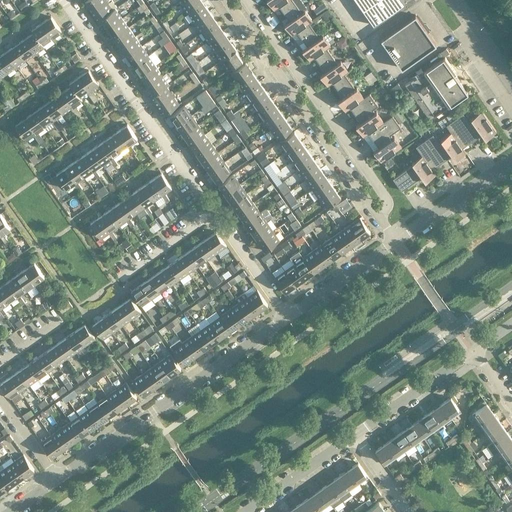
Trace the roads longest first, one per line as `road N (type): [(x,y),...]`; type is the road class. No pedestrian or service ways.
road 1 (residential): [(59,477),(287,317)]
road 2 (residential): [(376,213),(224,0)]
road 3 (residential): [(213,212),(63,0)]
road 4 (residential): [(376,213),(385,196),(246,0)]
road 5 (residential): [(350,440),(474,351)]
road 6 (residential): [(394,237),(511,155)]
road 7 (residential): [(287,317),(394,237)]
road 8 (residential): [(287,317),(213,212)]
road 9 (residential): [(250,511),(350,440)]
